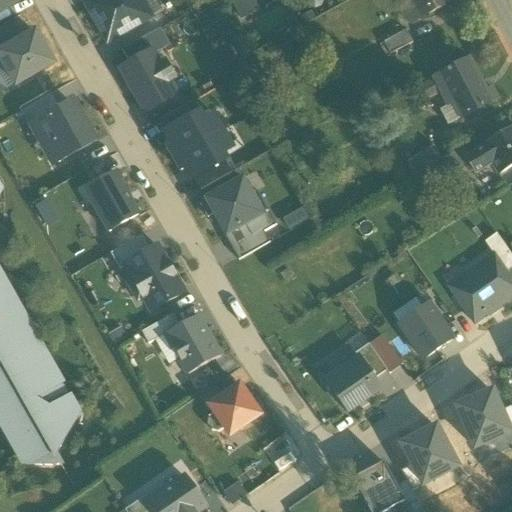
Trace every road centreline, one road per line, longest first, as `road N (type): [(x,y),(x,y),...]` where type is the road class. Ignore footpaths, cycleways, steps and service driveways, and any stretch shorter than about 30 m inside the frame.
road 1 (residential): [(47,0),(325,467)]
road 2 (residential): [(325,467),(511,338)]
